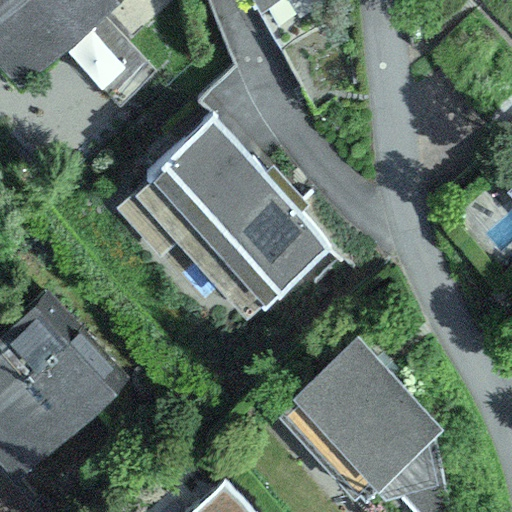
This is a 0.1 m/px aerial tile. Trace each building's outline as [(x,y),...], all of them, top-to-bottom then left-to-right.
[(123,0),(0,0),(0,65),(33,96),(123,0)] [(248,0),(312,100),(358,51),(325,0),(248,0)] [(332,238),(214,112),(121,198),(240,324),(332,238)] [(54,300),(0,354),(0,459),(47,506),(154,399),(54,300)] [(453,425),(364,337),(288,417),(381,511),(462,511),(464,510),(453,425)] [(247,511),(224,485),(191,511),(247,511)]
